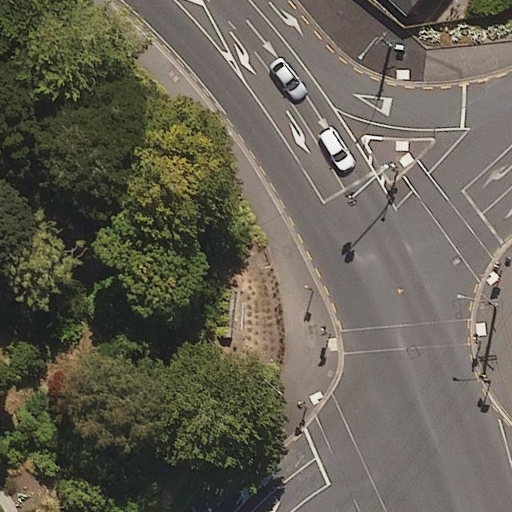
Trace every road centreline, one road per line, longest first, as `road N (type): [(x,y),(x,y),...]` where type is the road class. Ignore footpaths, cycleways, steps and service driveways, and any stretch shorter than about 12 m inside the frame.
road 1 (secondary): [(404,335),(238,72)]
road 2 (tertiary): [(238,72),(402,107),(463,108),(511,95)]
road 3 (tertiary): [(404,335),(444,210),(511,145)]
road 4 (residential): [(404,335),(351,470),(291,511)]
road 5 (secondary): [(487,511),(404,335)]
